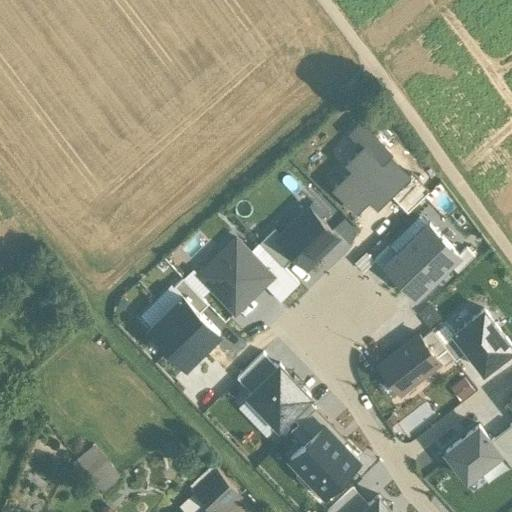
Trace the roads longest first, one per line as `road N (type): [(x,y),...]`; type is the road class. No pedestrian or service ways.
road 1 (track): [(282,511),(98,319),(0,184)]
road 2 (track): [(91,309),(370,64)]
road 3 (track): [(511,254),(322,0)]
road 4 (residential): [(440,511),(397,460),(325,341)]
